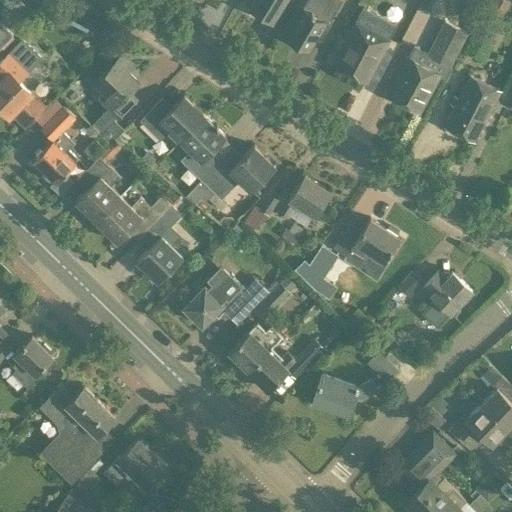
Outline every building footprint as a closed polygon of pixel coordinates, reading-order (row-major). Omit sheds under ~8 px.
[(284,0),(252,0),(248,7),(271,21),(284,0)] [(306,0),(302,8),(301,7),(285,35),(309,49),(316,36),(320,39),(329,23),(327,22),(339,0),(306,0)] [(483,58),(502,23),(499,21),(509,0),(488,0),(482,13),(481,13),(463,48),(483,58)] [(362,7),(355,21),(332,63),(366,81),(395,25),(362,7)] [(414,45),(409,56),(407,55),(386,93),(418,111),(438,75),(443,78),(467,32),(441,19),(423,50),(414,45)] [(0,45),(12,33),(0,21),(0,45)] [(0,58),(0,77),(0,78),(0,77),(0,107),(8,115),(10,114),(24,127),(46,104),(31,89),(30,91),(18,79),(31,66),(12,47),(0,58)] [(138,98),(129,89),(137,80),(126,69),(132,62),(122,52),(94,82),(108,95),(101,102),(118,118),(138,98)] [(474,140),(500,89),(469,74),(444,124),(474,140)] [(182,94),(172,105),(162,95),(139,119),(159,139),(169,129),(179,139),(203,115),(182,94)] [(40,127),(51,139),(32,158),(43,169),(43,173),(48,178),(52,178),(55,181),(75,162),(64,151),(74,142),(62,130),(75,116),(62,104),(40,127)] [(179,139),(189,149),(180,159),(190,168),(183,175),(177,169),(166,181),(184,197),(233,146),(223,136),(224,135),(203,115),(179,139)] [(114,139),(124,130),(113,119),(99,133),(108,143),(109,143),(114,139)] [(75,179),(85,189),(74,200),(95,220),(120,195),(109,184),(119,174),(105,160),(110,155),(111,156),(121,146),(114,139),(109,143),(108,143),(97,154),(99,155),(75,179)] [(233,146),(184,197),(189,201),(191,199),(195,203),(200,196),(205,200),(207,198),(220,210),(226,203),(220,198),(238,180),(248,190),(274,164),(254,144),(242,156),(233,146)] [(146,151),(140,159),(148,167),(155,159),(146,151)] [(303,174),(288,197),(284,195),(276,208),(288,216),(296,204),(313,215),(329,190),(303,174)] [(267,191),(257,206),(268,216),(279,199),(267,191)] [(120,195),(95,220),(115,241),(127,228),(136,237),(170,202),(161,193),(149,205),(139,195),(130,205),(120,195)] [(136,237),(147,248),(135,260),(156,280),(181,255),(170,244),(180,234),(170,224),(181,213),(170,202),(136,237)] [(268,216),(257,206),(254,204),(242,222),(258,232),(268,216)] [(369,217),(360,231),(348,223),(337,240),(328,234),(312,258),(325,266),(337,248),(346,254),(349,249),(361,257),(365,250),(381,261),(398,235),(369,217)] [(190,291),(193,294),(182,305),(191,314),(190,317),(195,322),(199,321),(201,323),(213,311),(217,316),(225,307),(239,320),(269,289),(255,276),(244,286),(220,261),(205,276),(211,282),(206,286),(201,281),(190,291)] [(430,293),(435,298),(421,312),(436,326),(452,309),(451,309),(460,300),(462,302),(470,294),(468,292),(471,288),(452,270),(447,275),(439,268),(428,280),(436,287),(430,293)] [(408,296),(423,282),(413,272),(386,298),(398,310),(410,298),(408,296)] [(264,318),(290,291),(289,291),(296,283),(286,274),(253,307),(264,318)] [(256,322),(249,330),(248,330),(227,350),(247,370),(268,349),(281,335),(270,325),(265,330),(256,322)] [(30,334),(14,351),(1,339),(0,340),(0,358),(3,356),(15,367),(11,371),(27,386),(39,374),(35,371),(51,355),(46,350),(48,348),(40,340),(38,342),(30,334)] [(325,347),(314,337),(300,352),(310,362),(325,347)] [(278,359),(268,349),(247,370),(267,389),(296,359),(287,350),(278,359)] [(376,352),(367,361),(386,378),(395,369),(376,352)] [(369,379),(357,385),(321,373),(311,400),(348,413),(354,396),(360,397),(375,389),(369,379)] [(492,384),(495,387),(480,402),(506,427),(511,420),(511,402),(511,401),(511,399),(511,385),(511,384),(501,374),(492,384)] [(82,385),(72,396),(61,385),(56,390),(55,388),(38,404),(55,422),(58,430),(39,450),(71,482),(114,438),(103,427),(114,415),(82,385)] [(462,414),(453,424),(448,429),(456,438),(460,433),(462,432),(472,442),(480,433),(490,443),(506,427),(480,402),(466,417),(462,414)] [(457,442),(452,447),(432,427),(394,465),(416,488),(404,500),(416,511),(475,511),(488,500),(479,491),(468,502),(464,498),(465,497),(443,476),(436,483),(431,479),(452,457),(459,464),(469,453),(457,442)] [(137,436),(116,458),(102,471),(114,483),(128,470),(147,489),(168,467),(137,436)] [(64,495),(84,511),(89,511),(87,510),(105,492),(96,483),(99,479),(99,476),(95,472),(103,463),(97,457),(70,487),(64,495)] [(84,511),(64,495),(52,511),(84,511)]
